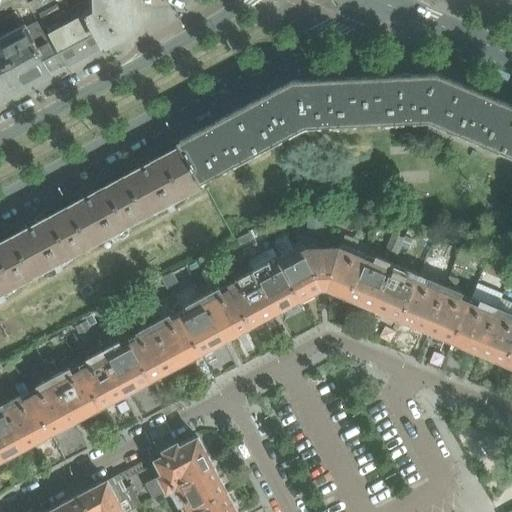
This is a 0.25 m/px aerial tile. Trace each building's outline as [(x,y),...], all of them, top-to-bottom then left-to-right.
[(29,9),(27,5),(24,0),(19,0),(20,10),(29,9)] [(46,5),(43,0),(35,0),(34,1),(39,9),(46,5)] [(132,27),(130,0),(92,0),(93,10),(82,3),(62,14),(56,5),(38,15),(48,34),(49,33),(51,37),(65,64),(66,66),(130,32),(129,31),(131,28),(132,27)] [(39,9),(34,1),(28,4),(27,5),(29,9),(32,13),(39,9)] [(65,64),(51,37),(46,40),(37,23),(26,28),(50,72),(65,64)] [(47,73),(50,72),(26,28),(0,42),(0,100),(1,101),(6,98),(8,94),(36,79),(40,80),(45,77),(47,73)] [(445,106),(448,99),(443,96),(450,80),(436,74),(406,76),(408,119),(411,119),(412,123),(415,123),(416,119),(429,118),(439,123),(439,126),(442,128),(450,109),(445,106)] [(408,119),(406,76),(324,80),(326,122),(329,122),(330,125),(333,125),(334,122),(351,121),(352,125),(356,125),(357,121),(376,121),(376,124),(381,124),(381,120),(399,120),(399,123),(403,123),(403,119),(408,119)] [(308,126),(309,123),(316,123),(317,126),(320,126),(321,122),(326,122),(324,80),(292,81),(236,111),(258,153),(261,151),(260,147),(276,139),(278,142),(280,140),(279,137),(287,133),(289,135),(292,134),(291,131),(300,126),(303,129),(308,126)] [(501,153),(511,125),(511,105),(450,80),(443,96),(448,99),(445,106),(450,109),(442,128),(445,130),(448,126),(464,133),(463,136),(465,138),(467,134),(475,137),(474,141),(477,142),(479,139),(499,148),(498,151),(501,153)] [(236,160),(252,152),(255,155),(258,153),(236,111),(179,142),(181,146),(202,183),(204,182),(203,177),(221,168),(223,172),(226,170),(225,166),(232,162),(235,165),(237,164),(236,160)] [(511,125),(501,153),(505,154),(507,151),(511,152),(511,125)] [(138,220),(203,185),(202,183),(181,146),(117,181),(138,220)] [(82,250),(138,220),(117,181),(61,211),(82,250)] [(353,218),(357,207),(358,205),(343,200),(338,212),(353,218)] [(25,280),(82,250),(61,211),(4,241),(25,280)] [(323,235),(322,216),(307,217),(307,236),(323,235)] [(257,244),(251,233),(237,240),(243,252),(257,244)] [(397,257),(404,240),(392,234),(384,252),(397,257)] [(348,297),(364,258),(369,246),(344,236),(339,247),(322,247),(304,248),(279,262),(299,300),(323,287),(348,297)] [(0,293),(25,280),(4,241),(0,243),(0,293)] [(400,319),(415,280),(406,276),(409,271),(375,256),(373,262),(364,258),(348,297),(400,319)] [(486,261),(482,272),(494,276),(498,265),(487,261),(486,261)] [(299,300),(279,262),(270,267),(267,262),(235,279),(237,284),(229,289),(249,327),(299,300)] [(178,284),(173,274),(162,280),(168,290),(178,284)] [(451,341),(468,302),(458,298),(460,292),(428,279),(426,284),(415,280),(400,319),(451,341)] [(249,327),(229,289),(219,294),(216,289),(202,297),(184,306),(187,311),(179,315),(200,353),(249,327)] [(503,362),(511,341),(511,320),(511,316),(511,314),(479,300),(477,306),(468,302),(451,341),(503,362)] [(110,305),(104,309),(108,317),(115,314),(110,305)] [(200,353),(179,315),(170,320),(167,315),(135,333),(138,337),(129,342),(149,380),(200,353)] [(96,340),(86,322),(74,328),(84,346),(96,340)] [(511,365),(511,341),(503,362),(511,365)] [(149,380),(129,342),(120,347),(118,342),(85,359),(88,364),(79,369),(100,407),(149,380)] [(10,362),(2,366),(7,374),(14,369),(10,362)] [(100,407),(79,369),(70,374),(67,369),(35,386),(38,391),(30,396),(50,434),(100,407)] [(50,434),(30,396),(21,400),(18,396),(0,405),(0,459),(0,460),(50,434)] [(226,491),(212,465),(197,438),(179,447),(177,444),(164,451),(165,454),(154,460),(162,474),(144,485),(152,500),(167,491),(166,490),(170,488),(179,504),(184,501),(188,510),(226,491)] [(136,511),(135,509),(136,508),(135,508),(140,505),(131,487),(125,490),(117,475),(80,495),(89,511),(136,511)] [(236,511),(226,491),(188,510),(189,511),(236,511)] [(89,511),(80,495),(48,511),(89,511)]
